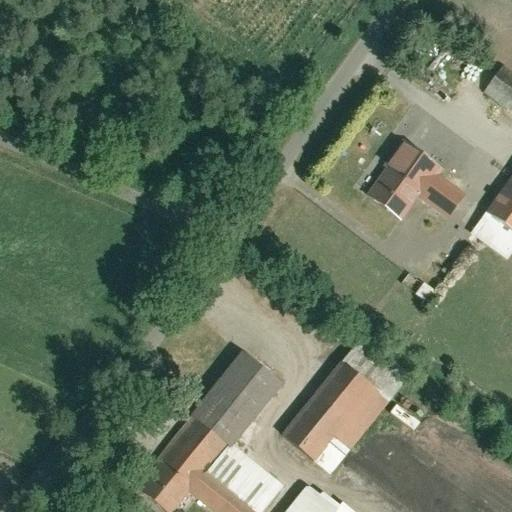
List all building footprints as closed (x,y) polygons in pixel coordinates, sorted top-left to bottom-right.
[(511,76),(500,68),(481,96),(511,117),(511,76)] [(401,144),(361,200),(400,228),(417,204),(449,227),(468,200),(437,177),(440,173),(401,144)] [(511,179),(485,219),(511,237),(511,179)] [(210,511),(260,511),(278,491),(231,453),(281,391),(242,358),(132,492),(156,511),(173,511),(188,494),(210,511)] [(387,408),(337,367),(278,439),(329,480),(387,408)] [(349,511),(341,506),(338,509),(319,494),(317,497),(307,489),(288,511),(349,511)]
